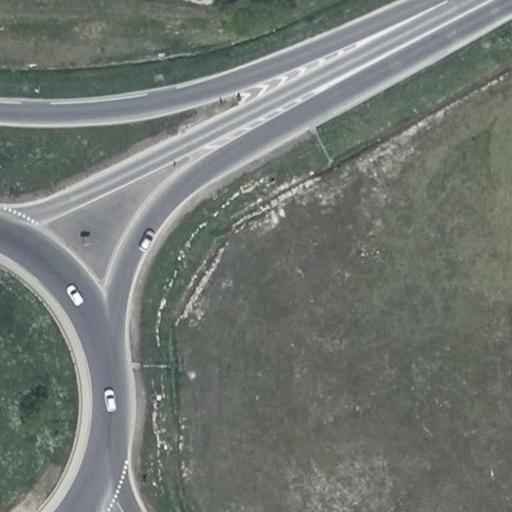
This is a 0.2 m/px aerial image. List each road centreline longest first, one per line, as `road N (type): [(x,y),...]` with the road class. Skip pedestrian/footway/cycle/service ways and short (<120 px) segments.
road 1 (primary): [(94,345),(114,282),(168,191),(511,1)]
road 2 (primary): [(462,0),(151,162),(0,221)]
road 3 (primary): [(429,0),(188,94),(110,110),(0,110)]
road 4 (primary): [(94,345),(66,293),(0,242)]
